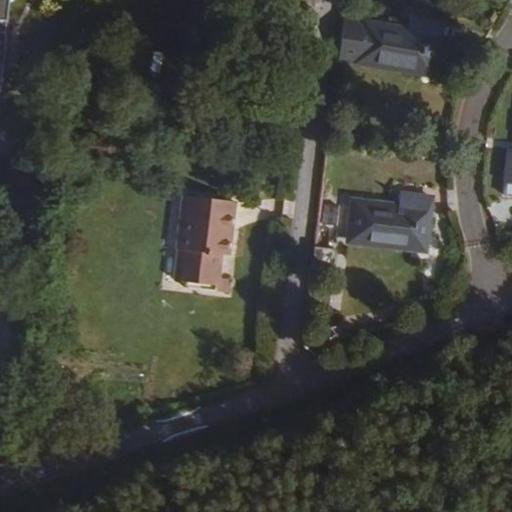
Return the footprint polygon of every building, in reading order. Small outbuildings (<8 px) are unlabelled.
[(0,0),(0,54),(3,29),(11,30),(13,15),(3,14),(4,0),(0,0)] [(14,0),(4,0),(3,14),(13,15),(14,0)] [(336,61),(356,65),(431,78),(441,22),(407,17),(405,28),(342,17),(336,61)] [(0,96),(3,97),(11,30),(3,29),(0,54),(0,96)] [(354,199),(348,243),(424,252),(431,197),(396,193),(395,204),(354,199)] [(232,225),(234,202),(182,196),(176,249),(179,250),(176,281),(217,285),(217,278),(221,253),(229,253),(231,234),(226,233),(227,224),(232,225)] [(343,230),(344,202),(322,201),(321,229),(343,230)] [(315,246),(312,269),(331,271),(334,248),(332,248),(315,246)] [(217,278),(217,285),(229,287),(230,279),(217,278)] [(229,292),(229,287),(184,282),(184,287),(229,292)] [(309,291),(306,321),(330,324),(334,294),(309,291)]
